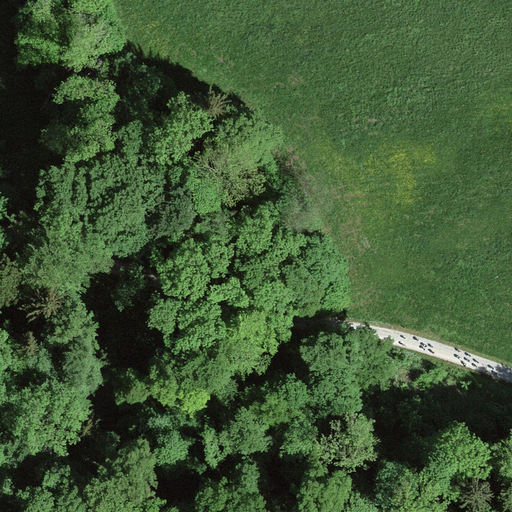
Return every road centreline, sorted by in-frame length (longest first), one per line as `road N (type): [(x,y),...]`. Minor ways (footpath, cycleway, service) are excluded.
road 1 (track): [(63,245),(251,312),(386,334),(511,374)]
road 2 (track): [(65,0),(126,155),(108,194),(63,245)]
